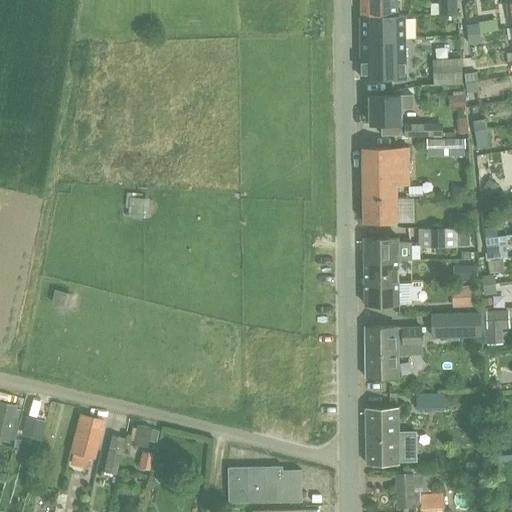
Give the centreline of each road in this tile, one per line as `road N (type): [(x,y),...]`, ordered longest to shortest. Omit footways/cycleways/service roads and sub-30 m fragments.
road 1 (residential): [(349,465),(343,0)]
road 2 (residential): [(349,465),(0,378)]
